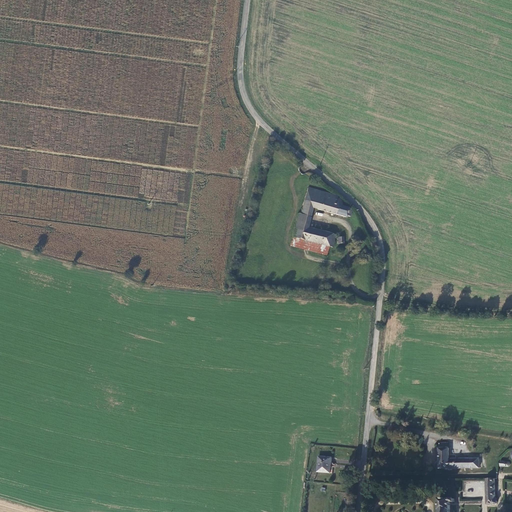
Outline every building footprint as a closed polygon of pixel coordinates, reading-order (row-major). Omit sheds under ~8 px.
[(331,249),(334,237),(306,229),(312,208),(345,218),(346,217),(349,217),(351,211),(347,210),(347,209),(342,208),(343,205),(341,204),(342,201),(337,198),(308,189),(300,215),(298,215),(292,237),(293,237),(291,246),(307,251),(320,255),(322,246),(331,249)] [(451,443),(440,443),(441,468),(484,468),(484,458),(451,459),(451,443)] [(332,473),(334,457),(321,456),(319,471),(332,473)] [(497,500),(496,500),(496,479),(487,479),(487,501),(493,501),(493,503),(493,504),(494,505),(496,505),(497,505),(498,504),(498,503),(498,501),(497,500)] [(456,503),(456,499),(450,499),(450,496),(440,496),(440,510),(441,510),(441,511),(451,511),(452,503),(456,503)]
